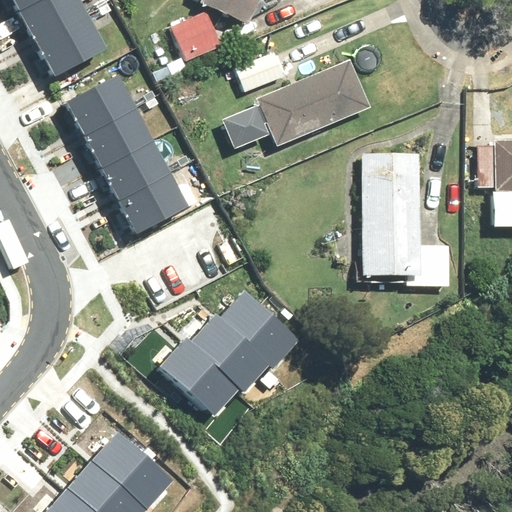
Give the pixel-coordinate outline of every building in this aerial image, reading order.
[(33,0),(10,0),(16,9),(33,0)] [(83,12),(76,0),(33,0),(16,9),(33,40),(83,12)] [(201,0),(199,6),(246,27),(258,0),(201,0)] [(103,48),(83,12),(33,40),(52,75),(103,48)] [(170,26),(185,63),(219,49),(204,12),(170,26)] [(233,69),(243,94),(282,79),(273,54),(233,69)] [(367,110),(348,62),(255,98),(274,146),(367,110)] [(132,107),(113,72),(61,100),(81,135),(132,107)] [(148,137),(132,107),(81,135),(96,164),(148,137)] [(254,111),(218,125),(229,152),(265,137),(254,111)] [(165,169),(148,137),(96,164),(113,196),(165,169)] [(511,144),(490,144),(490,194),(511,194),(511,144)] [(355,285),(444,286),(444,252),(418,252),(419,154),(356,154),(355,285)] [(186,208),(165,169),(113,196),(134,235),(186,208)] [(237,288),(212,317),(267,364),(292,335),(237,288)] [(211,315),(188,341),(237,384),(240,387),(250,375),(254,379),(267,364),(212,317),(211,315)] [(237,384),(188,341),(180,334),(154,364),(211,414),(237,384)] [(111,429),(86,457),(141,506),(166,479),(111,429)] [(86,457),(62,484),(94,511),(136,511),(141,506),(86,457)] [(94,511),(62,484),(36,511),(94,511)]
